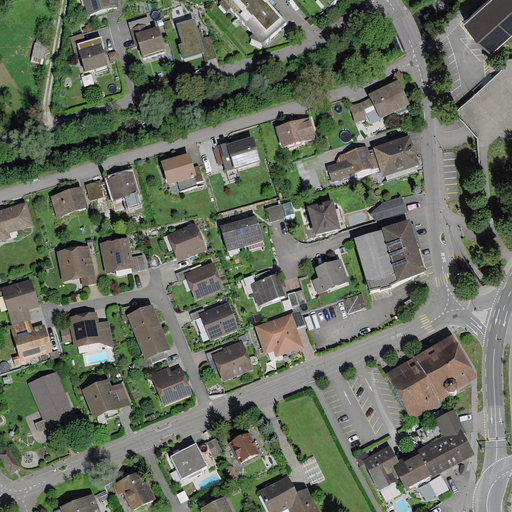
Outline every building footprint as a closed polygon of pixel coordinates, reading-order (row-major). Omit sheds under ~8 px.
[(83,0),(88,15),(119,5),(117,0),(83,0)] [(223,0),(224,0),(219,4),(228,13),(231,10),(253,35),(250,37),(258,46),(262,43),(263,45),(288,24),(268,2),(270,0),(223,0)] [(318,0),(318,1),(324,8),(328,6),(330,8),(338,0),(318,0)] [(511,0),(489,0),(464,24),(491,53),(511,34),(511,0)] [(147,16),(128,22),(136,47),(139,46),(144,59),(167,52),(159,26),(151,28),(147,16)] [(176,24),(183,44),(178,45),(183,59),(203,53),(204,53),(197,29),(194,19),(176,24)] [(201,28),(197,29),(204,53),(203,53),(206,62),(217,59),(211,36),(204,38),(201,28)] [(76,56),(81,54),(78,44),(86,41),(83,33),(70,37),(76,56)] [(86,41),(78,44),(81,54),(86,71),(108,65),(105,54),(106,53),(102,37),(86,41)] [(47,40),(36,38),(31,62),(43,64),(47,40)] [(117,51),(109,54),(111,62),(119,60),(117,51)] [(397,80),(369,94),(371,98),(381,117),(396,109),(399,114),(411,108),(397,80)] [(381,117),(371,98),(361,103),(351,106),(355,122),(367,119),(365,114),(367,114),(372,124),(381,119),(381,117)] [(311,117),(275,127),(281,148),(317,138),(311,117)] [(253,136),(219,145),(220,147),(224,163),(229,181),(239,179),(236,167),(260,161),(253,136)] [(338,163),(326,168),(332,185),(381,168),(386,180),(421,167),(412,141),(370,155),(367,146),(336,157),(338,163)] [(224,163),(220,147),(213,149),(218,165),(224,163)] [(191,153),(161,161),(168,184),(177,182),(180,192),(199,187),(198,183),(204,181),(199,165),(195,166),(191,153)] [(134,176),(108,183),(115,207),(141,200),(134,176)] [(83,189),(52,198),(58,219),(89,209),(83,189)] [(383,202),(370,215),(376,221),(406,212),(401,197),(383,202)] [(333,200),(308,207),(315,236),(341,229),(339,221),(343,220),(340,209),(336,210),(333,200)] [(292,202),(283,205),(286,216),(287,219),(290,220),(293,219),(295,216),(295,214),(292,202)] [(26,203),(0,210),(0,241),(11,238),(9,232),(32,226),(26,203)] [(282,205),(267,209),(271,223),(286,218),(282,205)] [(256,217),(222,226),(230,255),(264,245),(256,217)] [(384,233),(355,242),(370,294),(392,288),(427,273),(410,223),(383,231),(384,233)] [(196,224),(169,235),(179,261),(207,250),(196,224)] [(128,237),(101,243),(107,273),(131,268),(134,267),(132,258),(128,237)] [(90,246),(58,252),(64,281),(82,277),(83,286),(98,283),(90,246)] [(143,255),(132,258),(134,267),(131,268),(132,272),(146,269),(143,255)] [(342,259),(315,269),(318,278),(313,280),(318,294),(350,282),(342,259)] [(191,271),(185,274),(186,277),(195,301),(223,290),(213,263),(191,271)] [(185,274),(191,271),(190,268),(175,274),(178,281),(186,277),(185,274)] [(243,279),(249,294),(253,293),(257,306),(285,296),(278,275),(271,277),(270,272),(258,276),(260,282),(255,284),(252,276),(243,279)] [(12,325),(29,320),(32,319),(30,310),(40,307),(32,280),(5,288),(5,285),(0,286),(0,296),(3,295),(12,325)] [(302,290),(288,295),(292,307),(306,303),(302,290)] [(361,295),(344,300),(349,313),(366,307),(361,295)] [(205,311),(200,313),(201,317),(211,341),(239,329),(229,302),(205,311)] [(152,304),(127,314),(144,358),(163,351),(169,349),(152,304)] [(193,320),(201,317),(200,313),(205,311),(204,309),(191,314),(193,320)] [(301,310),(292,313),(297,328),(306,324),(301,310)] [(97,312),(69,317),(71,328),(74,340),(75,347),(100,342),(115,348),(109,319),(99,321),(97,312)] [(292,313),(255,326),(265,354),(273,351),(275,358),(304,348),(297,328),(292,313)] [(29,320),(12,325),(10,326),(19,355),(13,357),(15,366),(28,362),(27,360),(54,352),(45,324),(32,328),(29,320)] [(74,340),(71,328),(61,330),(63,342),(74,340)] [(224,350),(212,354),(214,358),(223,382),(254,370),(243,340),(223,348),(224,350)] [(209,360),(214,358),(212,354),(224,350),(223,348),(222,347),(206,353),(209,360)] [(468,379),(452,347),(395,376),(417,415),(472,386),(468,379)] [(163,351),(144,358),(139,360),(142,368),(166,358),(163,351)] [(170,368),(146,377),(154,382),(163,406),(192,395),(182,368),(171,372),(170,368)] [(76,419),(57,372),(29,383),(44,420),(36,424),(39,432),(48,428),(49,430),(76,419)] [(108,380),(83,390),(94,418),(131,404),(123,383),(111,388),(108,380)] [(399,463),(391,448),(364,462),(379,494),(400,482),(406,492),(475,457),(463,434),(465,433),(454,413),(436,423),(445,439),(422,450),(421,452),(399,463)] [(239,432),(218,442),(228,465),(250,455),(239,432)] [(210,471),(218,468),(210,444),(201,447),(210,471)] [(195,445),(167,456),(179,481),(198,471),(193,463),(202,458),(195,445)] [(8,446),(0,451),(0,456),(12,474),(22,467),(8,446)] [(202,492),(225,483),(220,472),(197,481),(202,492)] [(127,473),(102,484),(108,496),(115,493),(123,511),(141,503),(127,473)] [(285,480),(256,495),(265,511),(278,511),(285,509),(286,511),(313,511),(303,492),(292,497),(285,480)] [(86,511),(82,499),(51,510),(52,511),(86,511)] [(231,511),(225,500),(201,511),(231,511)]
